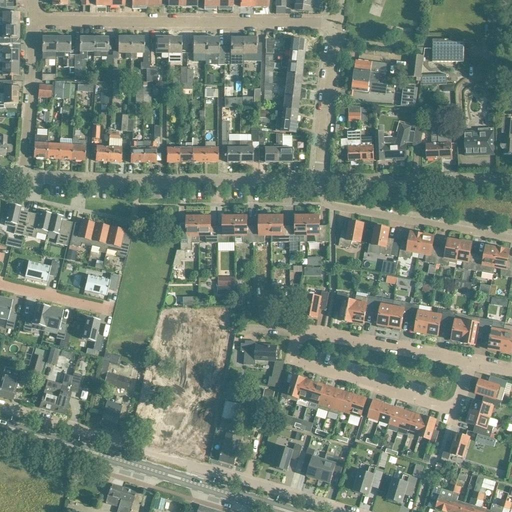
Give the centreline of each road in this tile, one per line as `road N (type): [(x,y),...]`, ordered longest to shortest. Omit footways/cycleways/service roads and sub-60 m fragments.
road 1 (residential): [(33,21),(336,22)]
road 2 (unclassified): [(318,182),(23,178)]
road 3 (residential): [(468,362),(455,400),(442,405),(299,358),(303,337),(324,336)]
road 4 (residential): [(511,238),(330,204),(318,182)]
road 5 (residential): [(200,468),(0,407)]
road 6 (primary): [(194,483),(0,425)]
road 7 (unclassified): [(511,182),(318,182)]
road 8 (residential): [(318,182),(336,22)]
road 9 (residential): [(23,178),(33,21)]
road 10 (residential): [(345,511),(200,468)]
road 11 (residential): [(324,336),(468,362)]
